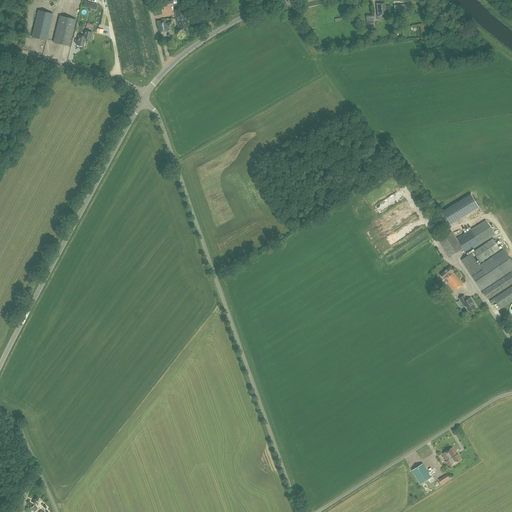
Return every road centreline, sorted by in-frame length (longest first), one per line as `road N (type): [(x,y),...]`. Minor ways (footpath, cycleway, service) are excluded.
road 1 (unclassified): [(298,511),(161,122),(143,98)]
road 2 (tertiary): [(0,364),(143,98)]
road 3 (unclassified): [(317,511),(511,394)]
road 4 (tertiary): [(143,98),(206,36),(290,0)]
road 5 (unclassified): [(143,98),(125,83),(0,50)]
